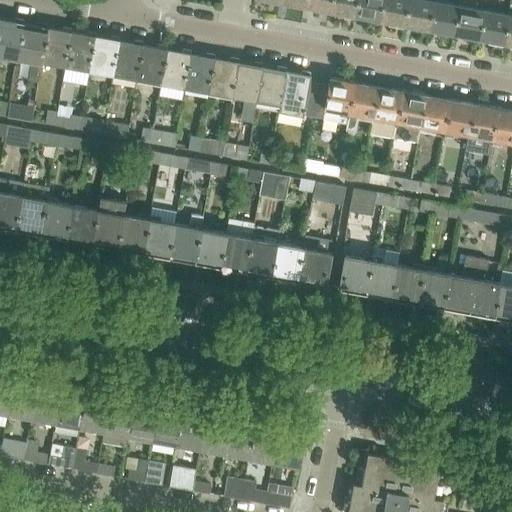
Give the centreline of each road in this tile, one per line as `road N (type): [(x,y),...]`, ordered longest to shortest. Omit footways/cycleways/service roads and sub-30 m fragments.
road 1 (residential): [(511,82),(121,14)]
road 2 (residential): [(346,373),(69,325)]
road 3 (residential): [(0,482),(13,473),(230,511)]
road 4 (unclassified): [(319,511),(346,373)]
